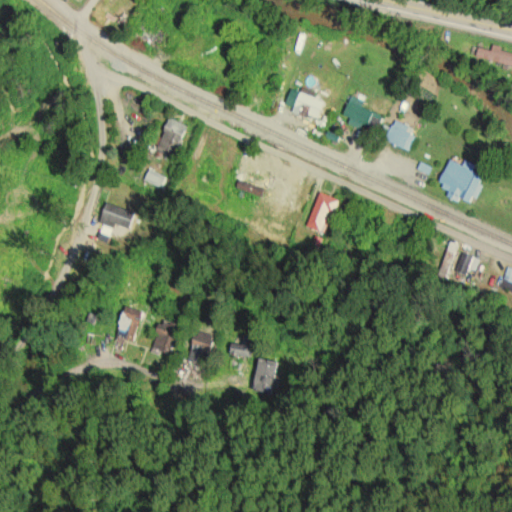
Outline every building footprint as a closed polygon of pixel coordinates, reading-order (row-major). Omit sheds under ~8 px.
[(511,64),(511,51),(492,47),(491,50),(477,47),(474,57),(511,64)] [(293,107),(292,110),(317,120),(325,101),(290,88),(285,103),(293,107)] [(343,114),(350,117),(348,123),(360,128),(362,124),(376,130),(382,115),(362,106),(364,100),(351,95),(343,114)] [(155,150),(173,158),(187,125),(169,117),(155,150)] [(410,134),(413,128),(393,119),(384,140),(409,151),(415,136),(410,134)] [(438,184),(449,189),(446,196),(458,201),(460,197),(472,203),(484,176),(473,171),(476,165),(465,160),(463,165),(450,159),(438,184)] [(323,233),(328,221),(325,220),(328,211),(334,213),(339,199),(319,192),(306,226),(323,233)] [(107,201),(100,221),(130,230),(136,210),(107,201)] [(463,284),(468,267),(475,270),(479,257),(461,251),(459,260),(452,258),(445,278),(463,284)] [(511,267),(507,266),(503,278),(511,280),(511,267)] [(499,289),(511,292),(511,281),(501,279),(499,289)] [(117,337),(135,341),(143,310),(124,306),(117,337)] [(177,323),(158,320),(153,351),(171,354),(177,323)] [(188,360),(204,365),(212,334),(196,330),(188,360)] [(255,338),(244,335),(242,344),(232,342),(230,354),(250,359),(255,338)] [(253,389),(271,393),(278,361),(260,358),(253,389)]
